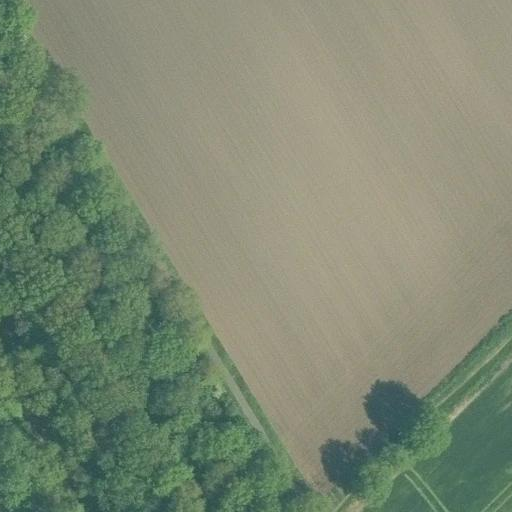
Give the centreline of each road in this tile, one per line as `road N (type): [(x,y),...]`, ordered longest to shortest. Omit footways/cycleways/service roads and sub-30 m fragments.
road 1 (track): [(511,334),(330,511)]
road 2 (track): [(0,363),(89,511)]
